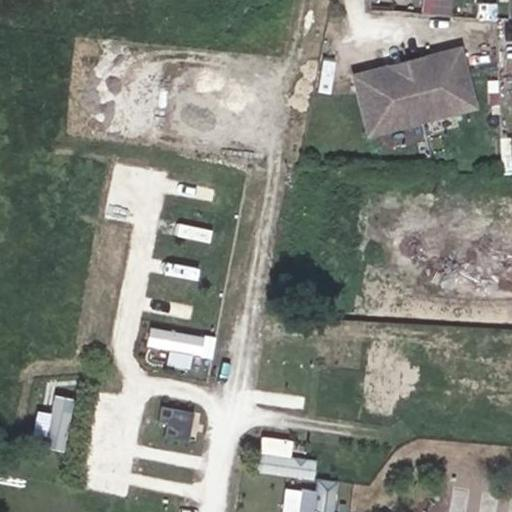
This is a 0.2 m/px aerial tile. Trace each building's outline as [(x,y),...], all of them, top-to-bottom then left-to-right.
[(389,57),(357,65),(371,120),(475,94),(461,39),(430,47),(431,53),(390,63),(389,57)] [(297,345),(346,349),(348,327),(298,323),(297,345)] [(196,365),(198,352),(214,355),(217,334),(153,325),(151,343),(174,346),(172,362),(196,365)] [(403,416),(407,356),(389,355),(387,374),(371,373),(368,414),(403,416)] [(38,447),(71,449),(75,393),(58,392),(57,409),(41,408),(38,447)] [(170,404),(166,434),(194,439),(199,408),(170,404)] [(294,454),(296,437),(265,434),(262,469),(318,474),(319,456),(294,454)] [(342,511),(345,479),(318,477),(317,488),(286,485),(283,511),(342,511)]
